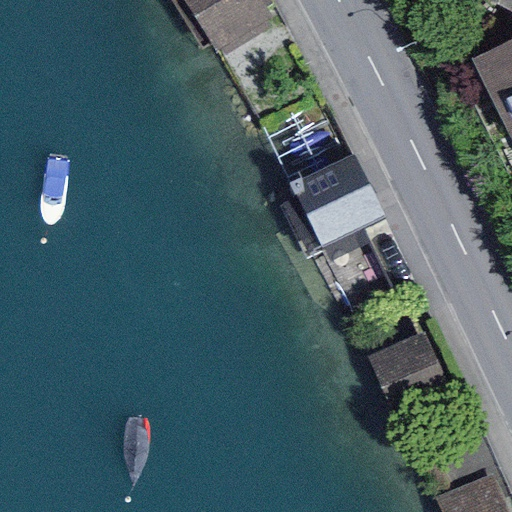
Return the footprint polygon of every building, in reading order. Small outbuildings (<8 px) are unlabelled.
[(185,0),(215,43),(259,15),(257,12),(268,5),(265,0),(185,0)] [(511,0),(455,0),(511,26),(511,0)] [(511,45),(462,71),(506,156),(511,153),(511,45)] [(387,219),(355,156),(351,158),(291,188),(322,251),(387,219)] [(443,392),(422,346),(419,347),(394,358),(415,403),(443,392)] [(501,511),(490,487),(457,501),(461,511),(501,511)]
